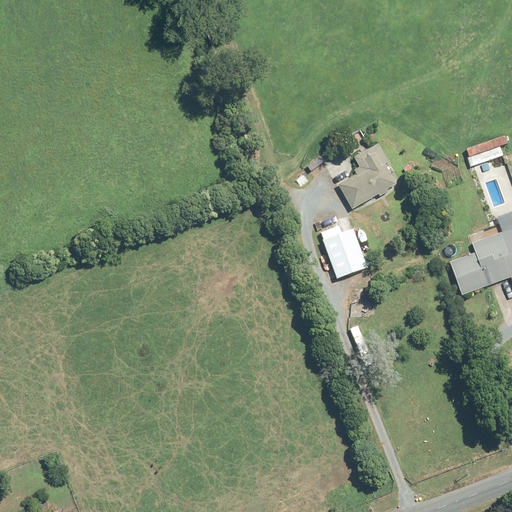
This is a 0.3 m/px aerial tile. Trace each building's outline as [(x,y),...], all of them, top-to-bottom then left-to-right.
[(469,159),(472,168),(505,156),(502,147),(510,145),(507,137),(469,150),(472,158),(469,159)] [(340,186),(355,211),(381,196),(382,198),(392,192),(391,190),(400,185),(388,165),(392,163),(381,144),(356,159),(362,168),(357,171),(359,175),(340,186)] [(308,165),(313,172),(326,163),(321,155),(308,165)] [(452,263),(464,296),(511,278),(511,213),(499,218),(505,233),(474,244),(477,254),(452,263)] [(357,230),(326,242),(340,281),(371,270),(357,230)]
